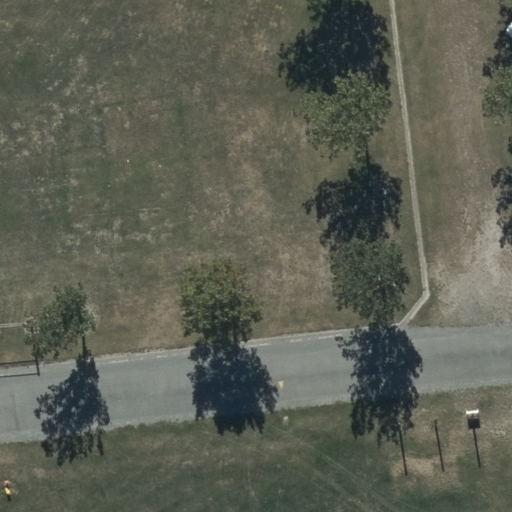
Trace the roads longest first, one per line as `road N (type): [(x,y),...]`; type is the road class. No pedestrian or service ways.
road 1 (track): [(511,355),(0,419)]
road 2 (track): [(447,0),(511,457)]
